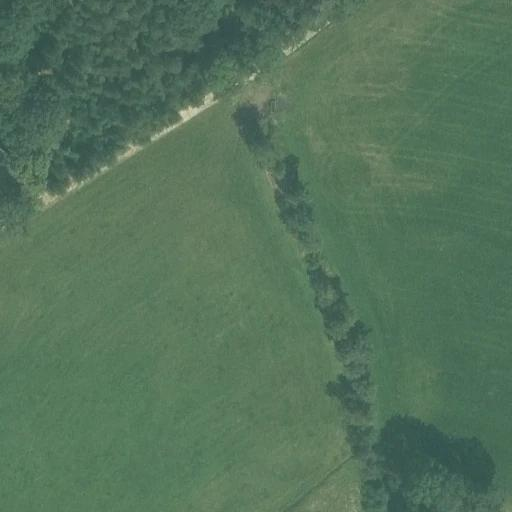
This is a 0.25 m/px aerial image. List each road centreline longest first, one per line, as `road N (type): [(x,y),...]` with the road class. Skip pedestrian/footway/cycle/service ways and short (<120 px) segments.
road 1 (track): [(232,0),(378,303),(413,511)]
road 2 (track): [(0,226),(264,67),(351,0)]
